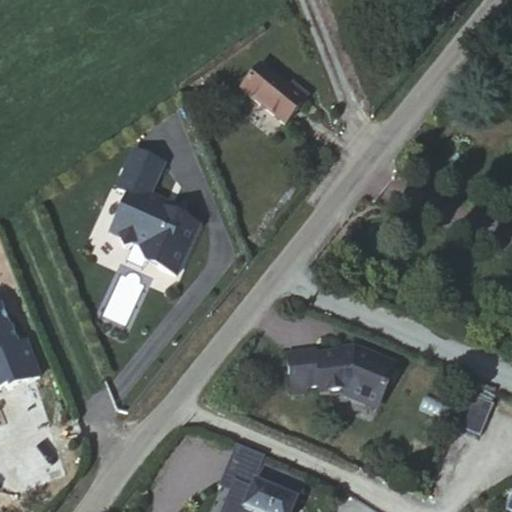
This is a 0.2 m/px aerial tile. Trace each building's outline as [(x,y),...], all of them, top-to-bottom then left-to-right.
[(288,96),(261,72),(242,93),(283,131),(307,105),(292,92),(288,96)] [(165,167),(136,153),(118,192),(129,197),(111,236),(122,241),(126,251),(136,247),(152,254),(147,265),(178,279),(201,228),(187,224),(183,211),(151,197),(165,167)] [(0,396),(9,392),(10,396),(42,383),(27,348),(21,350),(14,335),(12,335),(3,313),(0,314),(0,396)] [(342,344),(343,355),(358,354),(361,348),(352,343),(342,344)] [(319,396),(341,393),(348,392),(378,405),(397,365),(361,348),(358,354),(343,355),(317,358),(315,353),(286,355),(291,397),(304,396),(307,390),(317,390),(319,396)] [(348,392),(341,393),(376,409),(378,405),(348,392)] [(455,427),(479,436),(492,405),(468,395),(455,427)] [(260,467),(241,511),(243,511),(290,511),(302,485),(260,467)]
